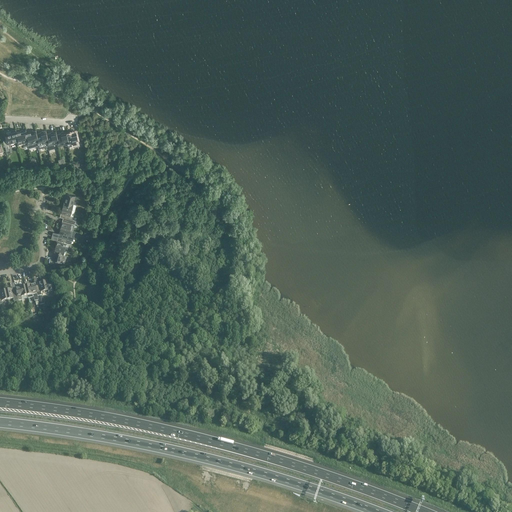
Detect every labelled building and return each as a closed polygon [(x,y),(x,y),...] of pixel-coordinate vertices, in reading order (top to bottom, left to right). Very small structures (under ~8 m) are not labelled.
[(16,132),(16,130),(16,129),(9,131),(9,130),(3,131),(4,136),(5,136),(7,144),(14,143),(13,141),(16,141),(15,136),(17,135),(16,132)] [(21,131),(21,129),(16,130),(16,132),(17,135),(15,136),(16,141),(17,145),(23,143),(23,146),(27,145),(25,137),(27,136),(27,133),(26,131),(26,130),(21,131)] [(31,131),(30,129),(26,131),(27,133),(27,136),(25,137),(27,145),(28,148),(37,145),(36,141),(35,137),(37,136),(37,133),(36,130),(31,131)] [(46,131),(37,133),(37,136),(35,137),(36,141),(37,145),(38,148),(47,146),(46,142),(47,142),(45,137),(47,137),(46,133),(47,133),(46,131)] [(57,137),(57,134),(56,131),(47,133),(46,133),(47,137),(45,137),(47,142),(46,142),(47,146),(54,144),(53,143),(56,142),(57,142),(55,138),(57,137)] [(66,134),(67,134),(66,131),(57,134),(57,137),(55,138),(57,142),(56,142),(57,146),(64,145),(63,144),(66,143),(67,143),(65,138),(67,138),(66,134)] [(67,147),(69,146),(74,145),(77,144),(77,143),(82,142),(79,131),(76,132),(67,134),(66,134),(67,138),(65,138),(67,143),(66,143),(67,147)] [(76,205),(78,201),(79,197),(76,196),(66,194),(65,197),(62,207),(72,210),(73,204),(76,205)] [(72,210),(62,207),(60,217),(63,218),(76,221),(76,218),(73,217),(73,216),(70,215),(72,210)] [(63,218),(61,227),(70,230),(71,224),(75,225),(76,221),(63,218)] [(70,230),(61,227),(58,237),(70,241),(73,241),(74,237),(71,236),(73,231),(70,230)] [(70,241),(58,237),(55,247),(65,249),(66,244),(69,245),(70,241)] [(55,247),(53,257),(52,260),(64,263),(65,260),(66,256),(63,255),(65,249),(55,247)] [(35,284),(38,297),(42,296),(41,292),(48,291),(49,291),(49,292),(53,291),(52,286),(51,285),(48,286),(47,281),(35,284)] [(18,301),(15,288),(14,283),(11,284),(13,289),(5,291),(7,300),(13,299),(14,302),(18,301)] [(35,284),(25,286),(27,295),(33,294),(33,297),(38,297),(35,284)] [(25,286),(15,288),(18,301),(22,300),(21,297),(27,295),(25,286)]
